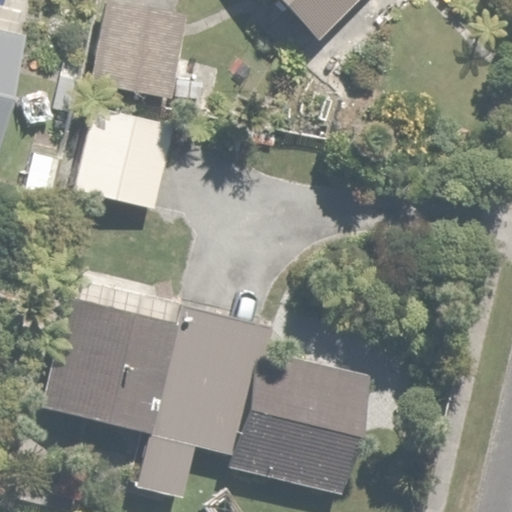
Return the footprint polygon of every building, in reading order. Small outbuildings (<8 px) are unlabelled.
[(0,0),(0,138),(24,29),(13,27),(18,3),(0,0)] [(181,10),(110,0),(101,0),(90,79),(170,91),(181,10)] [(266,0),(300,37),(339,0),(266,0)] [(173,132),(87,110),(68,187),(154,208),(173,132)] [(297,324),(74,270),(68,296),(42,406),(149,432),(135,489),(174,498),(186,446),(218,454),(214,471),(344,502),(372,383),(288,363),(296,330),(297,324)]
